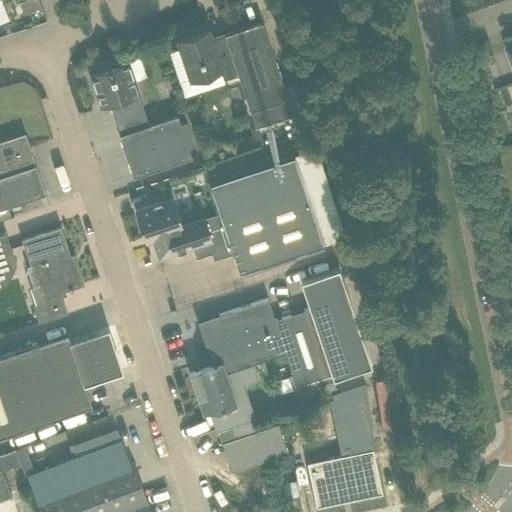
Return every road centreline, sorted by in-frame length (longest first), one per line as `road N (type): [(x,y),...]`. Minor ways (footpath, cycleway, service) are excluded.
road 1 (residential): [(199,511),(40,44)]
road 2 (tertiary): [(511,424),(432,38)]
